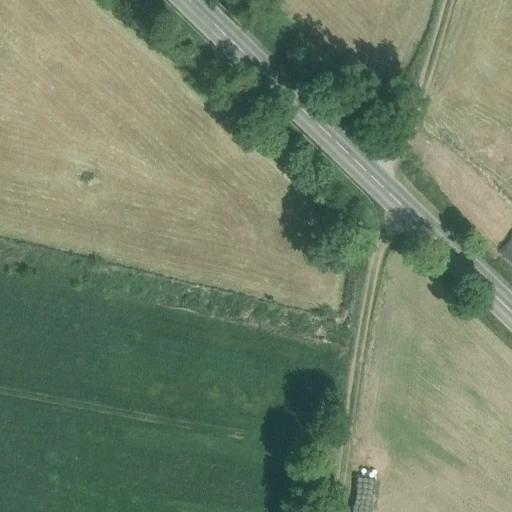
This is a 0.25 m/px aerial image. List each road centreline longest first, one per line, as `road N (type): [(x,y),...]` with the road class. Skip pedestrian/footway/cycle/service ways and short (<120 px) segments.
road 1 (secondary): [(511,314),(189,0)]
road 2 (track): [(447,0),(405,138),(375,180)]
